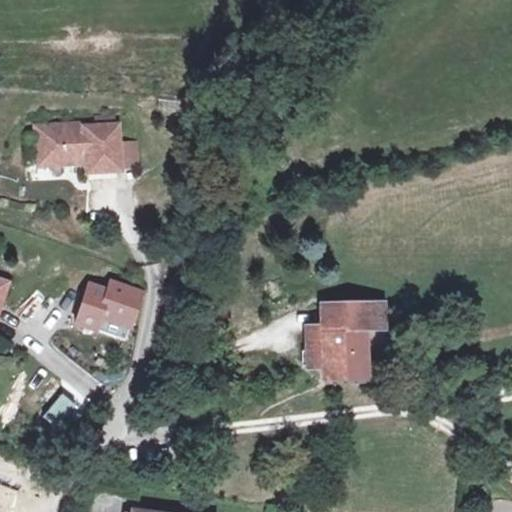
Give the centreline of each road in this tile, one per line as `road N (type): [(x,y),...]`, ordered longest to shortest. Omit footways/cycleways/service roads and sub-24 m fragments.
road 1 (unknown): [(123,418),(217,430),(354,409),(423,416),(511,398)]
road 2 (residential): [(62,511),(69,486),(132,406),(164,296)]
